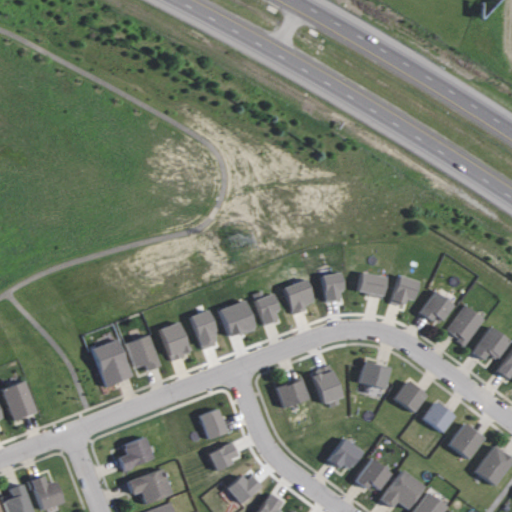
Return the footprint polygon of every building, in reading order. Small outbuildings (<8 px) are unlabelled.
[(341,289),(336,289),(337,294),(336,294),(336,298),(324,300),(319,272),(338,268),(341,289)] [(383,273),(379,295),(363,292),(364,289),(355,287),(359,268),(383,273)] [(416,277),(411,296),(404,294),(401,304),(388,300),(391,288),(392,288),(397,272),(416,277)] [(311,300),(304,302),(305,303),(301,305),(303,308),(290,313),(280,285),(302,277),(311,300)] [(261,294),(269,290),(276,309),(272,311),(274,319),(261,324),(250,292),(259,288),(261,294)] [(450,302),(437,319),(430,313),(426,318),(416,310),(432,288),(450,302)] [(252,327),(240,331),(238,328),(226,333),(216,306),(241,297),(252,327)] [(481,317),(460,344),(453,339),(454,337),(443,327),(462,302),(481,317)] [(186,348),(185,348),(186,351),(169,359),(156,327),(175,319),(186,348)] [(503,339),(489,358),(481,352),(476,359),(465,351),(484,325),(503,339)] [(145,333),(157,364),(144,369),(142,364),(136,366),(136,364),(132,366),(123,341),(145,333)] [(118,381),(104,386),(91,348),(117,339),(130,375),(117,380),(118,381)] [(511,379),(508,376),(510,374),(506,372),(501,378),(491,370),(511,341),(511,379)] [(386,366),(381,387),(356,381),(361,360),(386,366)] [(340,393),(335,395),(338,401),(328,405),(326,399),(321,401),(309,371),(327,362),(340,393)] [(305,397),(280,407),(271,386),(296,376),(305,397)] [(35,410),(13,419),(0,388),(23,379),(35,410)] [(423,395),(411,412),(391,397),(404,380),(423,395)] [(450,415),(439,429),(422,416),(432,402),(450,415)] [(218,418),(220,417),(225,428),(205,437),(196,413),(213,406),(218,418)] [(480,437),(464,458),(445,443),(461,422),(480,437)] [(151,456),(122,469),(116,456),(124,453),(122,447),(124,446),(122,443),(142,435),(151,456)] [(361,451),(349,465),(348,464),(345,468),(339,463),(337,466),(326,458),(343,437),(361,451)] [(235,454),(228,457),(230,461),(214,469),(206,452),(229,441),(235,454)] [(510,460),(491,485),(472,470),(491,445),(510,460)] [(389,472),(377,488),(369,482),(364,487),(354,479),(370,458),(389,472)] [(160,467),(168,493),(143,502),(138,490),(129,493),(124,480),(160,467)] [(421,484),(404,507),(393,500),(389,506),(377,498),(399,468),(421,484)] [(41,472),(45,481),(49,479),(51,481),(53,480),(61,498),(41,507),(27,478),(41,472)] [(243,478),(248,474),(257,483),(237,501),(224,487),(239,473),(243,478)] [(30,511),(6,511),(1,495),(8,492),(6,486),(20,481),(30,511)] [(278,499),(273,505),(278,509),(275,511),(251,511),(267,491),(278,499)] [(443,505),(438,511),(408,511),(424,491),(443,505)] [(138,511),(167,501),(171,511),(138,511)]
